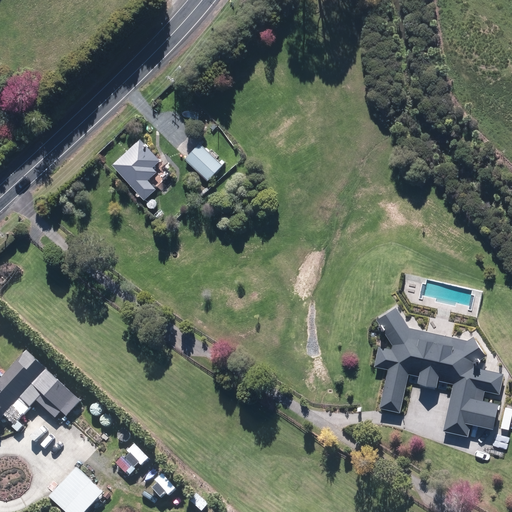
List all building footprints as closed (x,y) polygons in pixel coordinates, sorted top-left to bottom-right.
[(164,160),(143,137),(116,160),(149,196),(160,186),(153,178),(162,170),(157,165),(164,160)] [(203,142),(188,158),(211,179),(226,163),(203,142)] [(452,385),(443,434),(466,439),(467,426),(492,430),(495,408),(480,405),(484,394),(498,397),(499,379),(468,372),(478,365),(465,347),(456,351),(410,331),(398,310),(375,323),(390,347),(389,352),(374,346),(369,369),(385,372),(377,409),(399,415),(409,375),(452,385)] [(84,399),(30,349),(13,368),(0,381),(0,445),(40,402),(45,407),(51,400),(69,416),(84,399)] [(511,410),(503,408),(499,429),(508,430),(511,410)] [(152,457),(138,443),(125,455),(139,469),(152,457)] [(81,463),(52,494),(71,511),(85,511),(108,488),(81,463)] [(195,493),(187,502),(198,511),(204,511),(210,506),(195,493)]
